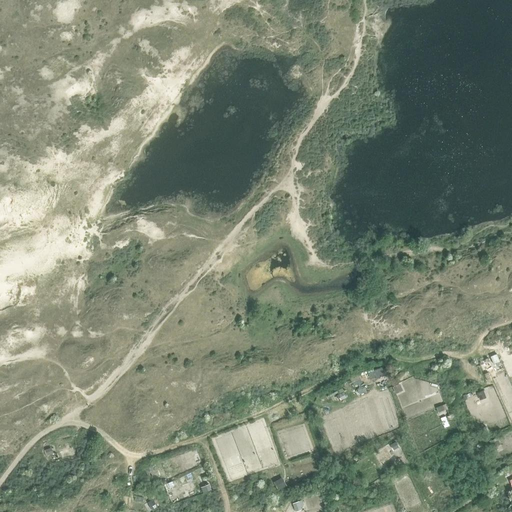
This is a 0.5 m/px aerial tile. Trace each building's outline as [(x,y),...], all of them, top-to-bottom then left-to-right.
[(497,355),(491,357),(493,364),(500,361),(497,355)] [(483,390),(477,393),(479,399),(486,396),(483,390)] [(446,404),(436,408),(438,413),(447,409),(446,404)] [(396,442),(390,445),(393,451),(399,447),(396,442)] [(153,501),(148,504),(152,510),(157,507),(153,501)]
